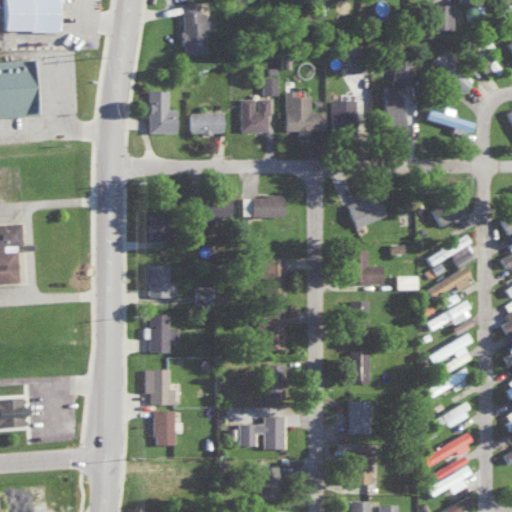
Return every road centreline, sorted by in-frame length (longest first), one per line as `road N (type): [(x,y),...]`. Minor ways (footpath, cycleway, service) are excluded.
road 1 (residential): [(107,165),(481,164)]
road 2 (residential): [(314,511),(312,164)]
road 3 (residential): [(483,511),(481,164)]
road 4 (tertiary): [(107,344),(108,132),(126,0)]
